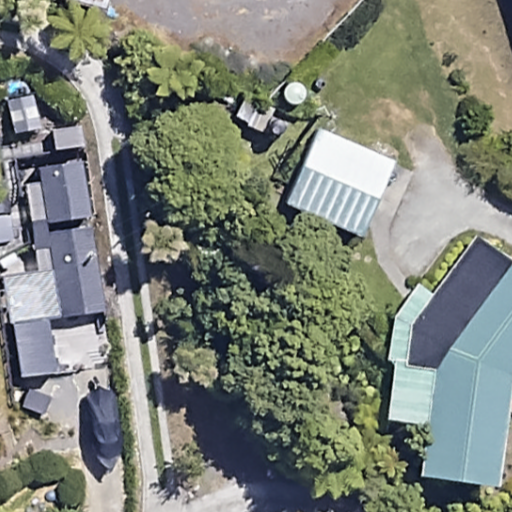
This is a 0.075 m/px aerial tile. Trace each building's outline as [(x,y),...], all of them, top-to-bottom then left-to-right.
[(107,0),(68,0),(106,9),(107,0)] [(392,162),(314,125),(276,203),(354,241),(392,162)] [(89,157),(32,160),(36,221),(93,218),(89,157)] [(511,358),(511,236),(465,193),(392,300),(416,330),(402,446),(489,465),(502,367),(511,358)] [(102,228),(41,231),(46,319),(107,316),(102,228)] [(147,511),(142,361),(75,364),(80,511),(147,511)]
